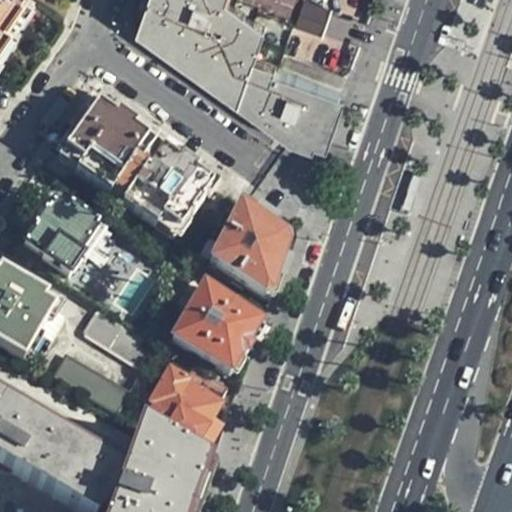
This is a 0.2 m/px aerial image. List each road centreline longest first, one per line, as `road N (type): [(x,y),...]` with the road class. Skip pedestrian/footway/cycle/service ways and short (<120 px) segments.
road 1 (residential): [(351,218),(267,173),(89,47)]
road 2 (secondary): [(351,218),(251,511)]
road 3 (primary): [(511,193),(418,460)]
road 4 (secondary): [(426,0),(351,218)]
road 5 (residential): [(89,47),(0,173)]
